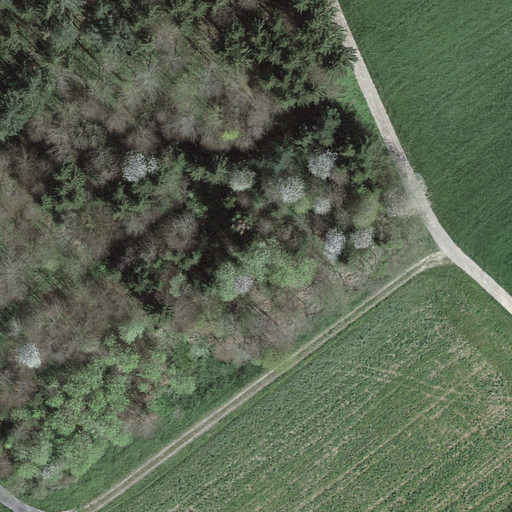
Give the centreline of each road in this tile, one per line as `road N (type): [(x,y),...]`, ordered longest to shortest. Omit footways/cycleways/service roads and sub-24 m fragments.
road 1 (track): [(431,238),(105,502),(79,511)]
road 2 (track): [(511,310),(431,238),(324,0)]
